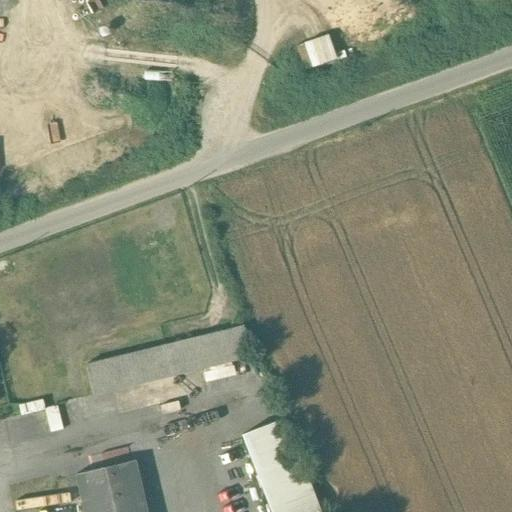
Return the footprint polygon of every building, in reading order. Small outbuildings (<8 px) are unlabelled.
[(295,44),(304,68),(334,58),(325,33),(295,44)] [(86,364),(93,394),(251,357),(244,326),(86,364)] [(56,405),(44,409),(51,432),(63,428),(56,405)] [(318,511),(283,419),(242,434),(271,511),(318,511)] [(147,511),(135,460),(75,474),(84,511),(147,511)]
